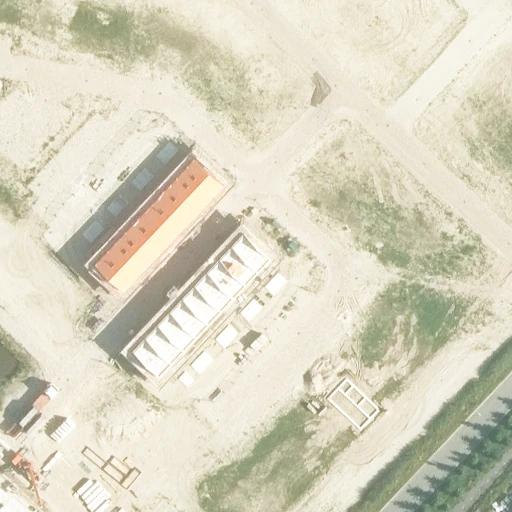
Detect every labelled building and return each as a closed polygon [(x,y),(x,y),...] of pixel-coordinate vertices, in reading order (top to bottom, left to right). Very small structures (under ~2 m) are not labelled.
[(55,0),(54,8),(79,13),(81,0),(55,0)] [(81,0),(79,13),(102,18),(105,0),(81,0)] [(105,0),(102,18),(126,22),(130,0),(105,0)] [(130,0),(126,22),(150,27),(154,0),(130,0)] [(154,0),(150,27),(174,31),(184,36),(201,2),(198,0),(154,0)] [(320,0),(318,3),(335,20),(353,0),(320,0)] [(383,0),(374,0),(370,5),(377,12),(386,3),(383,0)] [(201,2),(184,36),(193,41),(212,58),(239,29),(221,12),(201,2)] [(392,3),(357,41),(375,57),(410,20),(392,3)] [(410,20),(375,57),(392,73),(421,43),(404,28),(411,21),(410,20)] [(239,29),(212,58),(229,75),(257,45),(239,29)] [(63,40),(61,53),(71,55),(73,42),(63,40)] [(73,42),(71,55),(81,57),(83,44),(73,42)] [(511,44),(497,60),(511,74),(511,44)] [(257,45),(229,75),(246,91),(274,62),(257,45)] [(111,50),(108,62),(118,64),(120,51),(111,50)] [(120,51),(118,64),(128,66),(130,53),(120,51)] [(167,55),(161,67),(170,71),(176,60),(167,55)] [(274,62),(246,91),(264,108),(292,78),(274,62)] [(161,67),(156,78),(165,83),(170,71),(161,67)] [(292,78),(264,108),(281,124),(309,95),(292,78)] [(191,80),(182,90),(190,97),(199,87),(191,80)] [(219,106),(210,115),(217,122),(226,113),(219,106)] [(226,113),(217,122),(224,129),(233,120),(226,113)] [(254,139),(245,149),(252,156),(261,146),(254,139)] [(169,141),(162,149),(171,157),(178,150),(169,141)] [(162,149),(155,156),(165,165),(171,157),(162,149)] [(196,154),(183,167),(212,194),(224,181),(196,154)] [(183,167),(171,181),(199,208),(212,194),(183,167)] [(144,168),(138,175),(147,184),(154,176),(144,168)] [(138,175),(131,182),(140,191),(147,184),(138,175)] [(171,181),(158,194),(187,221),(199,208),(171,181)] [(6,187),(0,193),(0,199),(5,204),(13,194),(6,187)] [(13,194),(5,204),(12,210),(21,201),(13,194)] [(120,194),(113,201),(122,210),(129,203),(120,194)] [(158,194),(146,207),(174,234),(187,221),(158,194)] [(113,201),(106,208),(115,217),(122,210),(113,201)] [(146,207),(133,221),(162,247),(174,234),(146,207)] [(0,217),(0,260),(21,238),(0,217)] [(95,220),(88,227),(97,236),(104,229),(95,220)] [(133,221),(121,234),(149,261),(162,247),(133,221)] [(88,227),(81,234),(91,243),(97,236),(88,227)] [(244,228),(232,241),(260,268),(273,255),(244,228)] [(112,243),(108,247),(137,274),(149,261),(121,234),(112,243)] [(58,236),(49,245),(56,252),(65,243),(60,238),(58,236)] [(0,261),(8,269),(0,276),(0,286),(13,298),(47,262),(46,261),(40,268),(15,245),(22,238),(21,238),(0,260),(0,261)] [(232,241),(219,255),(248,282),(260,268),(232,241)] [(65,243),(56,252),(63,259),(72,250),(65,243)] [(108,247),(96,260),(124,287),(137,274),(108,247)] [(464,249),(445,269),(481,302),(499,283),(464,249)] [(219,255),(207,268),(235,295),(248,282),(219,255)] [(47,262),(13,298),(28,313),(63,277),(47,262)] [(89,266),(80,275),(88,282),(96,272),(89,266)] [(207,268),(194,281),(223,308),(235,295),(207,268)] [(96,272),(88,282),(95,289),(104,279),(96,272)] [(278,272),(271,280),(280,288),(287,281),(278,272)] [(63,277),(28,313),(44,328),(78,292),(63,277)] [(271,280),(264,287),(274,296),(280,288),(271,280)] [(194,281),(182,295),(210,321),(223,308),(194,281)] [(78,292),(44,328),(61,344),(96,308),(78,292)] [(182,295),(169,308),(198,335),(210,321),(182,295)] [(253,298),(246,306),(256,315),(263,307),(253,298)] [(246,306),(240,313),(249,322),(256,315),(246,306)] [(169,308),(157,321),(185,348),(198,335),(169,308)] [(157,321),(144,334),(173,361),(185,348),(157,321)] [(229,325),(222,332),(231,341),(238,334),(229,325)] [(222,332),(215,339),(224,348),(231,341),(222,332)] [(144,334),(132,348),(160,374),(173,361),(144,334)] [(204,351),(197,358),(206,367),(213,360),(204,351)] [(197,358),(190,365),(199,374),(206,367),(197,358)] [(185,371),(178,379),(187,387),(194,380),(185,371)] [(346,379),(327,399),(360,430),(379,410),(346,379)] [(298,430),(296,431),(298,432),(303,438),(301,441),(315,454),(318,451),(329,461),(328,462),(330,463),(331,461),(336,456),(337,457),(344,449),(343,448),(348,443),(349,442),(348,441),(345,438),(351,433),(325,408),(319,414),(317,412),(316,410),(315,412),(298,430)] [(0,480),(0,506),(13,493),(0,480)] [(0,506),(0,511),(25,511),(29,508),(13,493),(0,506)]
